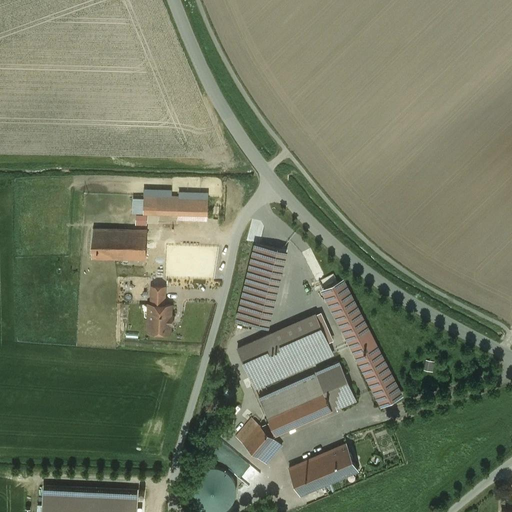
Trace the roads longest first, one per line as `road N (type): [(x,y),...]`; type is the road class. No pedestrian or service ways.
road 1 (unclassified): [(175,511),(184,436),(236,229),(275,183)]
road 2 (tertiary): [(511,357),(359,267),(275,183)]
road 3 (tertiary): [(275,183),(215,93),(174,0)]
